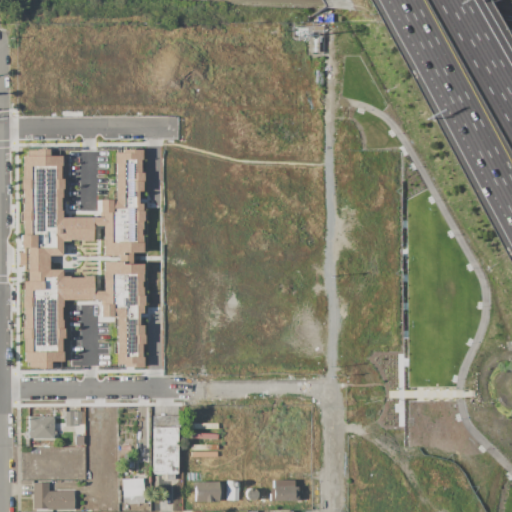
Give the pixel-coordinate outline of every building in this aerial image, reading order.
[(314,38),(321,38),(321,53),(313,53),(314,38)] [(20,149),(46,148),(46,156),(61,155),(60,217),(96,217),(96,200),(111,200),(112,150),(139,149),(140,366),(112,366),(111,316),(97,317),(96,300),(60,302),(60,362),(48,362),(48,368),(20,369),(20,149)] [(63,412),(84,412),(84,424),(80,424),(80,425),(76,425),(76,424),(72,424),(72,427),(63,427),(63,412)] [(151,416),(178,415),(179,429),(175,429),(176,473),(173,473),(173,479),(165,480),(165,474),(151,474),(150,428),(151,428),(151,416)] [(28,417),(52,417),(52,432),(55,432),(55,438),(52,438),(52,439),(28,439),(28,417)] [(74,426),(80,426),(80,433),(83,433),(83,446),(74,446),(74,426)] [(297,441),(302,439),(305,446),(300,447),(297,441)] [(121,480),(142,478),(143,503),(122,504),(121,480)] [(272,480),(292,481),(292,487),(296,487),(296,501),(292,501),(291,502),(289,502),(288,501),(287,501),(287,502),(272,501),(268,501),(268,488),(272,488),(272,480)] [(225,481),(238,482),(237,501),(225,501),(225,481)] [(192,482),(217,482),(217,484),(221,484),(221,499),(217,499),(217,502),(193,503),(192,482)] [(32,483),(48,483),(48,491),(73,491),(73,511),(42,511),(42,509),(32,509),(32,483)] [(254,499),(255,497),(256,495),(255,493),(254,490),(252,489),(250,488),(248,489),(246,490),(244,492),(243,494),(244,496),(245,499),(247,500),(249,501),(252,500),(254,499)] [(159,496),(172,496),(172,509),(158,509),(159,496)]
